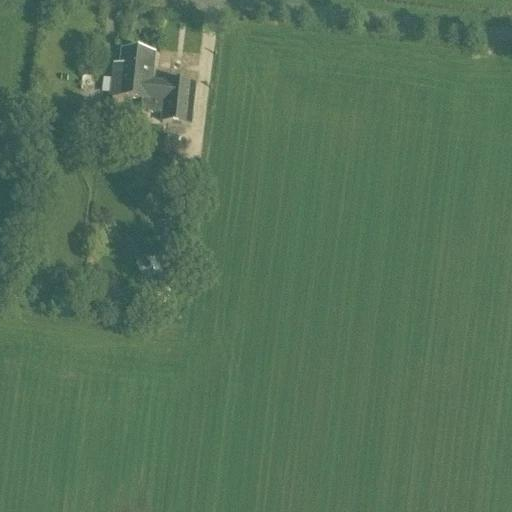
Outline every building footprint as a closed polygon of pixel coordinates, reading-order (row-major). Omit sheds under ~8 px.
[(253,27),(255,14),(232,11),(230,24),(253,27)] [(133,81),(151,83),(154,57),(122,53),(120,79),(113,78),(111,99),(131,102),(133,81)] [(151,84),(151,83),(133,81),(131,102),(149,103),(148,115),(161,116),(160,125),(192,128),(196,86),(165,83),(165,86),(151,84)] [(108,145),(110,117),(76,114),(73,142),(108,145)] [(179,227),(182,199),(161,197),(158,225),(179,227)]
